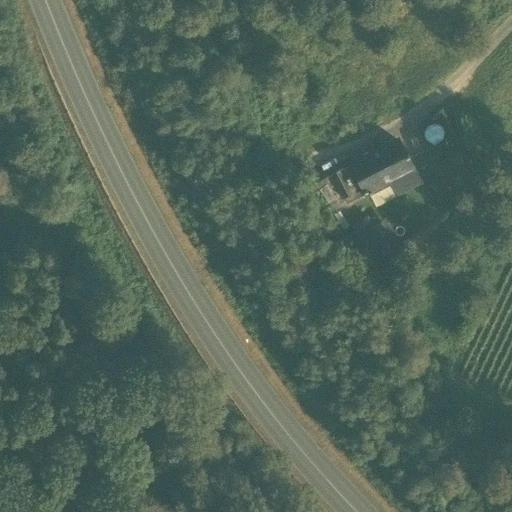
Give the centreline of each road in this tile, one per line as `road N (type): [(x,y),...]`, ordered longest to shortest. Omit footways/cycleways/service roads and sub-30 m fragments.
road 1 (primary): [(38,0),(126,201),(195,319),(299,461),(354,511)]
road 2 (track): [(0,241),(49,224),(77,238),(109,292),(115,333),(62,511)]
road 3 (unclassified): [(511,21),(424,110),(331,156),(285,167)]
